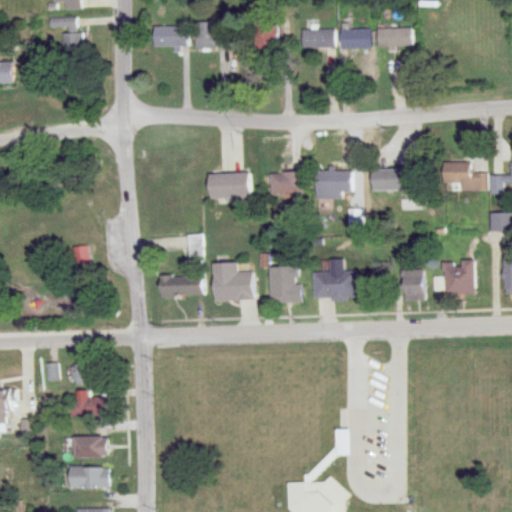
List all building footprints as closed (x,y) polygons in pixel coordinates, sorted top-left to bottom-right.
[(66,10),(82,10),(81,0),(53,0),(54,3),(66,3),(66,10)] [(79,18),(52,18),(52,30),(63,30),(63,54),(85,54),(85,34),(79,34),(79,18)] [(230,23),(198,23),(198,50),(230,50),(230,23)] [(253,23),(253,48),(279,48),(279,23),(253,23)] [(189,27),(155,27),(155,48),(189,48),(189,27)] [(373,49),(373,29),(343,29),(343,49),(373,49)] [(379,29),(379,50),(414,50),(414,29),(379,29)] [(304,31),(304,49),(337,49),(337,31),(304,31)] [(0,61),(0,84),(14,85),(14,62),(0,61)] [(511,161),(511,162),(511,175),(491,175),(491,195),(505,195),(505,184),(511,183),(511,161)] [(462,192),(490,191),(489,173),(472,174),(472,163),(444,163),(445,183),(462,183),(462,192)] [(373,170),(373,191),(419,191),(418,169),(373,170)] [(318,172),(318,200),(343,200),(343,193),(354,193),(354,172),(318,172)] [(252,174),(210,176),(211,200),(253,198),(252,174)] [(303,194),(303,174),(272,174),(272,194),(303,194)] [(404,210),(423,207),(421,195),(402,198),(404,210)] [(365,231),(365,210),(349,210),(349,231),(365,231)] [(511,231),(511,213),(491,213),(491,232),(511,231)] [(205,235),(189,235),(189,258),(205,258),(205,235)] [(90,246),(75,247),(76,271),(91,271),(90,246)] [(476,262),(445,262),(445,295),(476,295),(476,262)] [(255,302),(255,273),(240,273),(239,265),(215,265),(215,302),(255,302)] [(303,304),(303,285),(301,285),(301,269),(272,269),(272,304),(303,304)] [(401,271),(401,298),(426,298),(426,271),(401,271)] [(316,273),(316,301),(355,301),(355,273),(316,273)] [(384,284),(385,276),(378,275),(377,283),(384,284)] [(206,277),(161,277),(161,297),(206,297),(206,277)] [(47,365),(49,383),(60,381),(59,364),(47,365)] [(74,365),(74,385),(95,385),(95,365),(74,365)] [(0,432),(10,432),(11,388),(0,387),(0,432)] [(108,415),(108,398),(90,398),(90,391),(76,391),(76,415),(108,415)] [(347,511),(347,503),(353,496),(333,477),(324,486),(309,487),(308,487),(318,477),(315,474),(321,468),(322,474),(339,457),(353,456),(351,429),(337,430),(338,447),(308,479),(308,483),(289,484),(291,510),(293,511),(347,511)] [(74,437),(74,458),(109,458),(109,437),(74,437)] [(110,468),(71,468),(71,489),(110,489),(110,468)]
